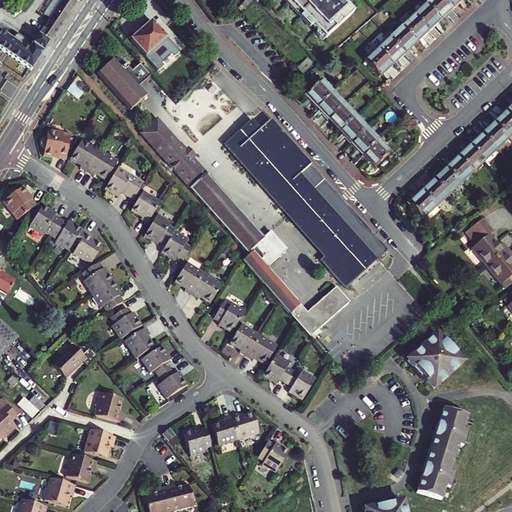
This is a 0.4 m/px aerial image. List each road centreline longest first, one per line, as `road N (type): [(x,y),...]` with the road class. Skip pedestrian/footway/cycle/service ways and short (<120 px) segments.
road 1 (residential): [(230,374),(189,342),(105,213),(1,150)]
road 2 (residential): [(183,0),(369,204)]
road 3 (residential): [(87,511),(153,424),(230,374)]
road 4 (residential): [(488,6),(398,93),(440,138)]
road 5 (residential): [(334,511),(315,439),(230,374)]
road 6 (primary): [(35,95),(108,0)]
